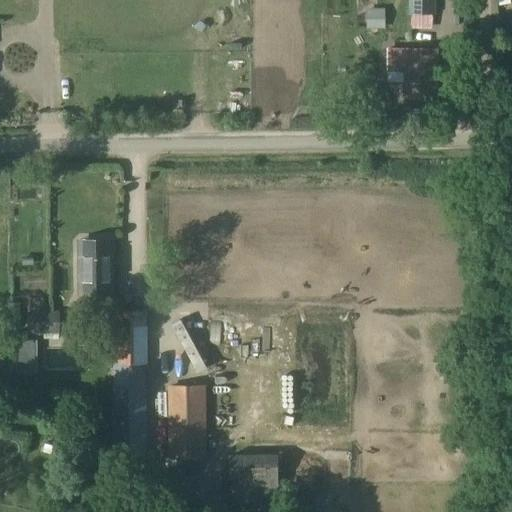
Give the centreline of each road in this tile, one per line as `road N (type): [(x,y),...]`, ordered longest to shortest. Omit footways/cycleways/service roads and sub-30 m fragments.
road 1 (unclassified): [(0,148),(511,135)]
road 2 (track): [(483,0),(487,140)]
